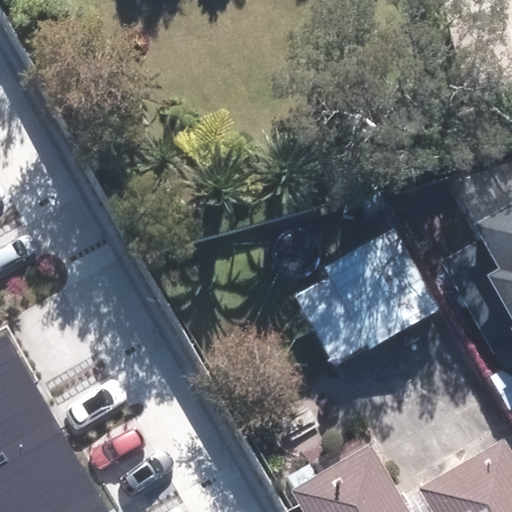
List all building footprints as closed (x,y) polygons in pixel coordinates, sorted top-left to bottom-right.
[(511,0),(449,0),(485,126),(511,118),(511,0)] [(445,309),(401,228),(329,268),(333,276),(299,295),(339,367),(445,309)] [(143,264),(28,329),(87,434),(202,369),(143,264)] [(0,430),(46,404),(7,332),(0,335),(0,430)] [(46,404),(0,430),(0,511),(1,511),(82,468),(46,404)] [(418,511),(380,444),(301,488),(314,511),(511,511),(511,437),(427,485),(442,511),(418,511)] [(106,511),(82,468),(1,511),(106,511)]
